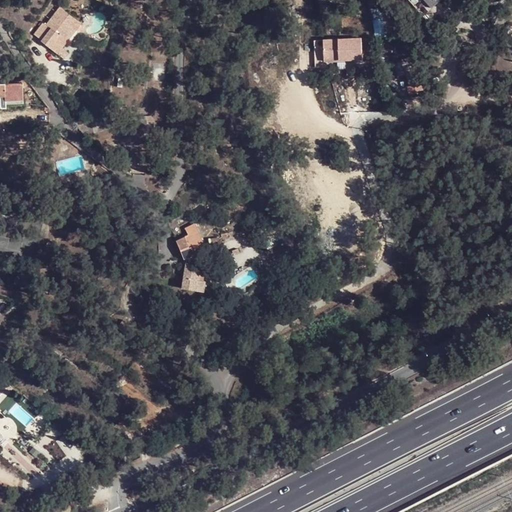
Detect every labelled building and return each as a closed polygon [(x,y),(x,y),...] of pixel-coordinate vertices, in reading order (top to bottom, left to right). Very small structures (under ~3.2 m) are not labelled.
[(54,26),(66,40),(79,29),(65,12),(49,25),(44,23),(40,27),(42,29),(34,34),(38,40),(54,26)] [(62,43),(66,40),(54,26),(38,40),(42,44),(54,33),(62,43)] [(66,40),(71,45),(84,36),(79,29),(66,40)] [(40,45),(53,61),(67,49),(62,43),(54,33),(42,44),(40,45)] [(62,43),(67,49),(71,45),(66,40),(62,43)] [(404,86),(417,86),(416,64),(403,65),(404,86)] [(0,81),(0,92),(5,92),(6,100),(24,99),(22,80),(0,81)] [(141,125),(141,134),(160,134),(159,123),(141,125)] [(182,230),(186,235),(192,248),(203,244),(197,231),(195,232),(192,226),(182,230)] [(186,235),(176,239),(185,257),(205,250),(203,244),(192,248),(186,235)] [(215,236),(206,238),(208,241),(210,249),(219,247),(215,236)] [(200,264),(200,260),(189,263),(187,290),(209,291),(210,280),(206,280),(198,278),(200,264)] [(207,264),(200,264),(198,278),(206,280),(207,264)] [(125,320),(117,312),(113,316),(122,323),(125,320)]
